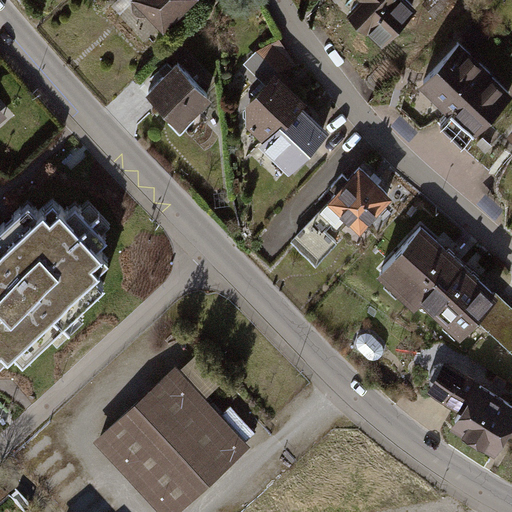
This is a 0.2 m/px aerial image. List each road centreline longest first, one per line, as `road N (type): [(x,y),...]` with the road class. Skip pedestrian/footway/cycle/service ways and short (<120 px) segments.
road 1 (tertiary): [(511,503),(407,435),(345,381),(0,10)]
road 2 (residential): [(277,0),(373,135),(511,257)]
